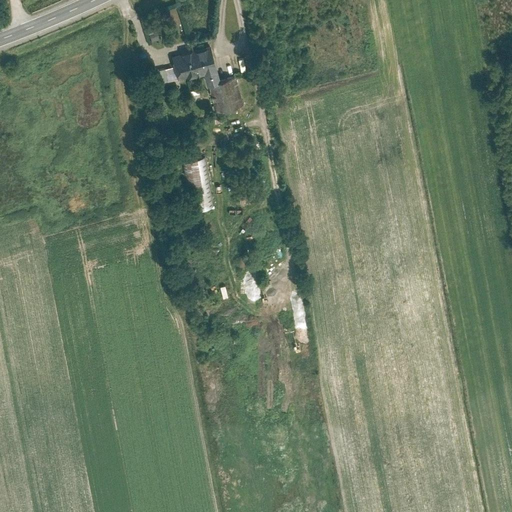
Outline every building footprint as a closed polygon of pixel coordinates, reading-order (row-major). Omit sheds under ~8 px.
[(148,27),(154,41),(163,37),(158,23),(148,27)] [(208,46),(191,51),(198,72),(203,70),(207,83),(218,80),(208,46)] [(178,77),(198,72),(191,51),(172,56),(178,77)] [(234,76),(218,80),(207,83),(215,110),(241,103),(234,76)] [(204,157),(183,160),(190,209),(211,206),(204,157)]
